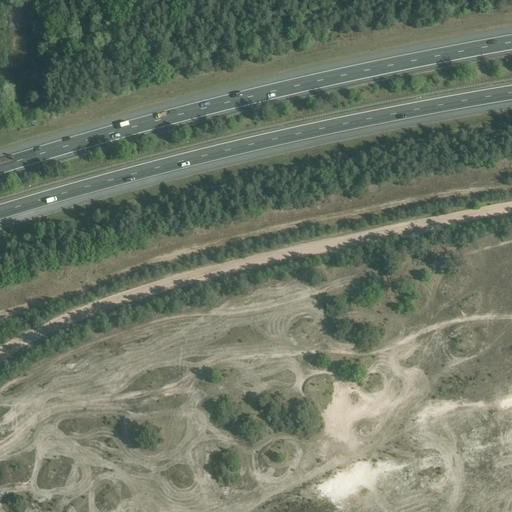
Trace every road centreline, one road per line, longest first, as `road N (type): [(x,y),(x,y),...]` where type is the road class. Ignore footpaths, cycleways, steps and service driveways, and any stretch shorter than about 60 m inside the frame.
road 1 (track): [(511,207),(186,279),(82,312),(0,354)]
road 2 (track): [(0,312),(177,255),(511,186)]
road 3 (motorway): [(511,41),(204,107),(0,166)]
road 4 (track): [(511,316),(468,317),(386,349),(219,359),(170,388),(0,405)]
road 5 (motorway): [(0,213),(216,153),(511,94)]
road 6 (track): [(245,511),(377,445),(436,375),(511,322)]
